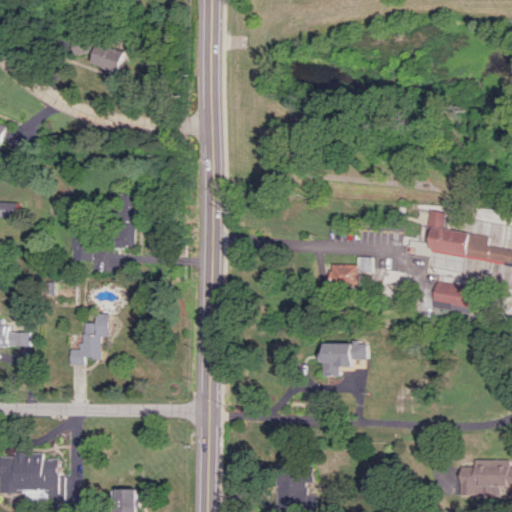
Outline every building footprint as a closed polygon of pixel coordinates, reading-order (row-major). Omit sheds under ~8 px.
[(97,63),(126,72),(132,51),(81,34),(77,48),(100,55),(97,63)] [(0,146),(0,147),(10,122),(0,118),(0,146)] [(137,246),(139,195),(121,194),(119,246),(137,246)] [(0,215),(19,217),(20,202),(0,200),(0,215)] [(444,228),(447,211),(430,209),(428,227),(431,228),(428,252),(511,263),(511,249),(487,246),(488,235),(444,228)] [(90,258),(91,230),(74,230),(73,258),(90,258)] [(360,264),(334,263),(333,283),(360,283),(360,264)] [(472,286),(435,280),(431,304),(468,310),(472,286)] [(104,358),(104,336),(112,336),(112,313),(98,313),(98,322),(85,322),(85,348),(72,348),(72,363),(87,363),(87,357),(104,358)] [(0,344),(32,346),(33,331),(10,330),(10,325),(3,325),(3,318),(0,317),(0,344)] [(367,358),(367,342),(324,342),(324,375),(341,375),(341,366),(354,366),(354,358),(367,358)] [(63,498),(63,480),(60,480),(60,457),(45,457),(45,452),(14,452),(14,456),(0,455),(0,491),(25,492),(25,498),(63,498)] [(458,465),(458,495),(503,495),(503,485),(511,485),(511,466),(507,467),(507,458),(473,458),(473,465),(458,465)] [(137,511),(138,488),(116,488),(114,511),(137,511)]
